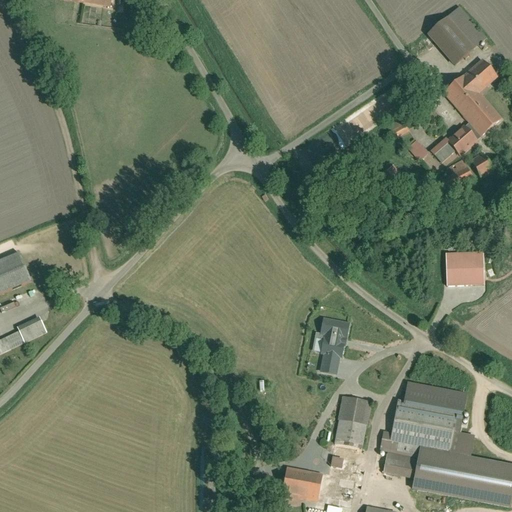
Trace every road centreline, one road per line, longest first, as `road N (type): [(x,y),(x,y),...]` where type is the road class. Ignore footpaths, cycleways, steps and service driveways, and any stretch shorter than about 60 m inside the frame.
road 1 (residential): [(511,392),(337,261),(286,208),(249,142)]
road 2 (unclassified): [(249,142),(0,403)]
road 3 (unknown): [(105,300),(176,333),(212,367),(253,443),(273,511)]
road 4 (residential): [(249,142),(162,0)]
